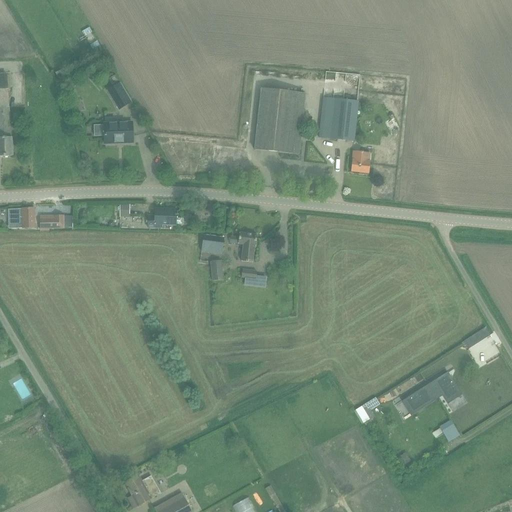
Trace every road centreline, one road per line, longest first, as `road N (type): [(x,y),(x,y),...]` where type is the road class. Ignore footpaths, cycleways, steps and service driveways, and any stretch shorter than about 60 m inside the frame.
road 1 (tertiary): [(511,226),(144,195),(0,200)]
road 2 (unclassified): [(116,511),(0,321)]
